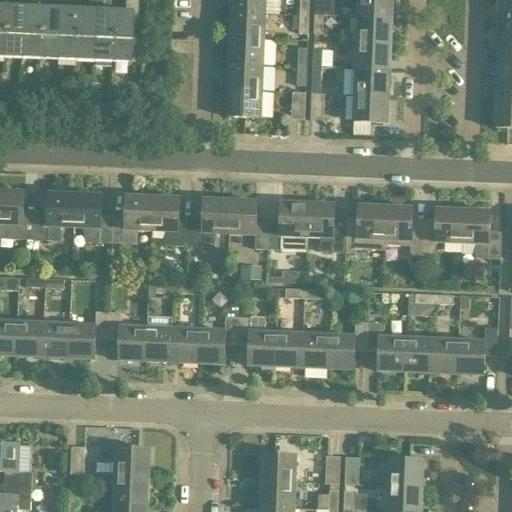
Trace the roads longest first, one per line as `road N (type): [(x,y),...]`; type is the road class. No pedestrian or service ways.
road 1 (residential): [(453,420),(204,410)]
road 2 (residential): [(198,161),(415,167)]
road 3 (residential): [(204,410),(0,402)]
road 4 (residential): [(0,158),(198,161)]
road 5 (residential): [(473,168),(477,0)]
road 6 (residential): [(422,0),(415,167)]
road 7 (residential): [(204,0),(198,161)]
